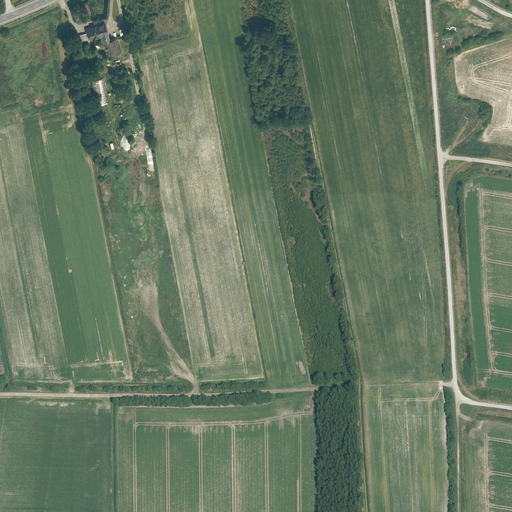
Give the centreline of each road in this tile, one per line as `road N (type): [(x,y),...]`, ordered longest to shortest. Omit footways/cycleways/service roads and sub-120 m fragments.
road 1 (track): [(454,394),(425,0)]
road 2 (unclassified): [(356,383),(191,395),(0,394)]
